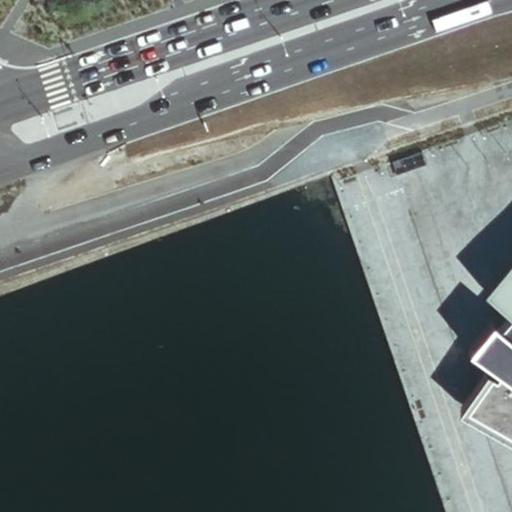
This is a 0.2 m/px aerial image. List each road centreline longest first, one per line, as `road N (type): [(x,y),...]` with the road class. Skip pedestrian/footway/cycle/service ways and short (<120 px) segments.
road 1 (primary): [(38,161),(477,0)]
road 2 (primary): [(324,0),(0,108)]
